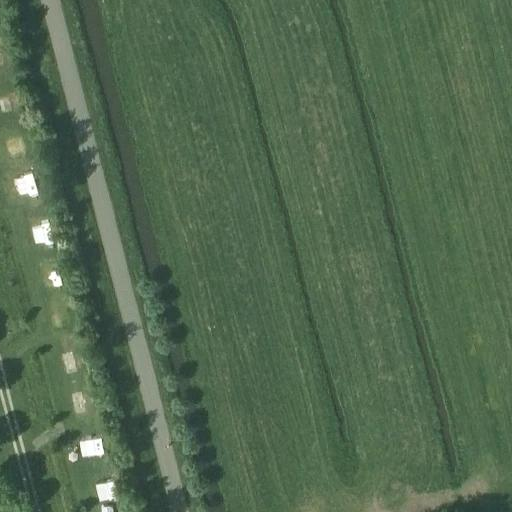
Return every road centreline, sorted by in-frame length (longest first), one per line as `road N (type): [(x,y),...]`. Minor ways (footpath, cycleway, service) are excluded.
road 1 (unclassified): [(173,511),(41,0)]
road 2 (track): [(0,373),(36,511)]
